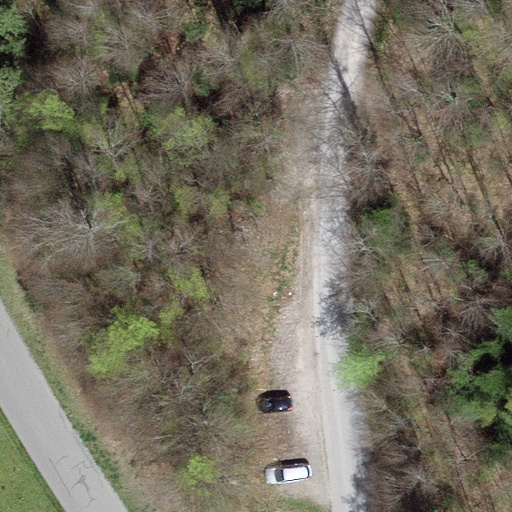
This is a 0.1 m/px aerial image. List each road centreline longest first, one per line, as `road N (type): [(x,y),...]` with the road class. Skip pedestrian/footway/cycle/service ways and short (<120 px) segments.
road 1 (track): [(350,511),(339,391),(337,156),(365,0)]
road 2 (tertiary): [(0,359),(98,511)]
